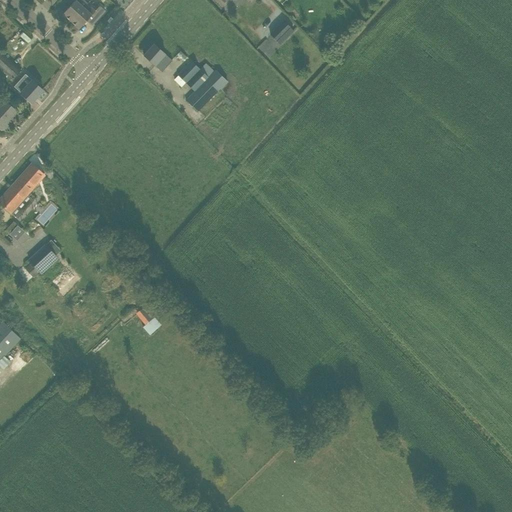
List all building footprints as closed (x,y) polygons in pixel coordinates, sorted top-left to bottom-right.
[(84,0),(68,0),(72,3),(63,14),(72,22),(84,8),(88,3),(84,0)] [(87,11),(84,8),(72,22),(79,29),(87,21),(92,25),(105,11),(100,6),(96,10),(91,6),(87,11)] [(284,21),(270,35),(280,44),(294,30),(284,21)] [(165,54),(154,44),(144,56),(162,72),(172,60),(165,54)] [(0,70),(13,80),(22,69),(0,52),(0,70)] [(216,70),(208,78),(192,61),(178,75),(195,91),(186,100),(198,111),(228,82),(216,70)] [(52,77),(57,79),(62,67),(57,65),(52,77)] [(19,79),(16,82),(13,85),(21,92),(25,96),(24,96),(32,103),(43,90),(32,80),(27,86),(19,79)] [(5,100),(0,105),(0,129),(2,132),(8,125),(6,124),(17,111),(5,100)] [(0,199),(0,203),(11,213),(18,219),(34,201),(26,194),(44,174),(32,164),(0,199)] [(9,234),(16,240),(24,231),(17,225),(9,234)] [(28,260),(30,263),(39,272),(52,261),(57,256),(45,244),(28,260)] [(47,301),(39,309),(73,344),(82,336),(65,319),(66,318),(65,316),(75,306),(61,291),(49,303),(47,301)] [(139,312),(136,313),(143,322),(144,324),(145,325),(147,324),(155,318),(154,317),(155,317),(161,313),(152,302),(146,306),(139,312)] [(0,361),(10,351),(21,339),(2,321),(3,321),(0,318),(0,361)]
